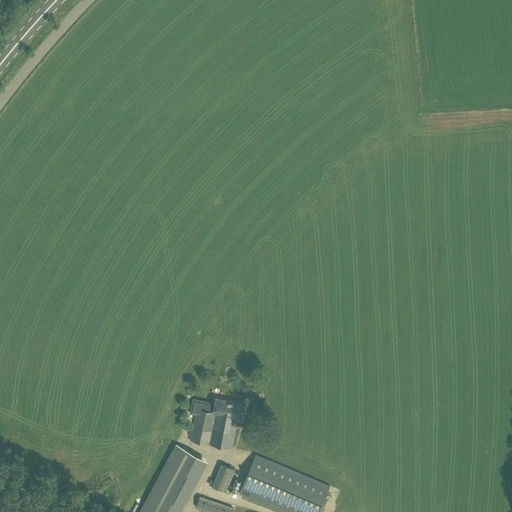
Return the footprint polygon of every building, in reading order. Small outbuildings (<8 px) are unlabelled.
[(242,420),(245,405),(216,398),(215,404),(194,399),(191,413),(196,414),(191,441),(232,448),(238,419),(242,420)] [(167,463),(192,476),(202,458),(177,445),(167,463)] [(283,511),(319,511),(330,486),(256,455),(240,494),(283,511)] [(212,480),(209,485),(225,492),(235,470),(222,465),(215,481),(212,480)] [(209,511),(232,511),(234,506),(201,495),(197,507),(209,511)]
